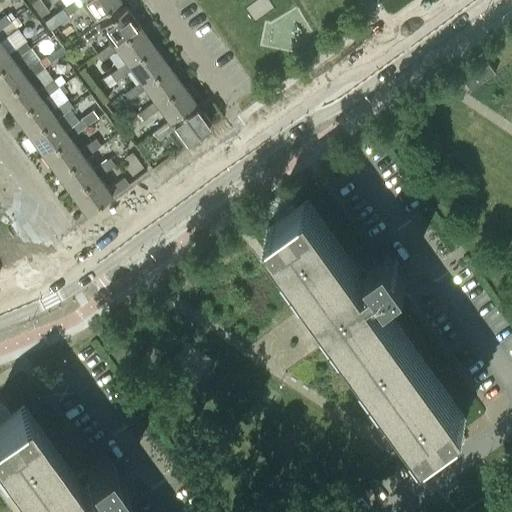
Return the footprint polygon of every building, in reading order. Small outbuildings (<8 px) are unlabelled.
[(82,3),(93,17),(116,0),(70,0),(61,6),(67,14),(82,3)] [(111,42),(138,23),(124,4),(99,23),(98,22),(81,34),(86,41),(102,29),(111,42)] [(0,27),(9,21),(4,13),(0,16),(0,27)] [(9,21),(0,27),(0,38),(15,28),(9,21)] [(125,61),(151,42),(138,23),(111,42),(96,53),(101,61),(117,49),(125,61)] [(0,68),(13,59),(29,47),(24,40),(8,52),(0,40),(0,68)] [(139,80),(165,61),(151,42),(125,61),(110,72),(114,79),(130,68),(139,80)] [(13,59),(0,68),(0,95),(1,97),(27,78),(44,67),(39,60),(22,71),(13,59)] [(153,100),(179,81),(165,61),(139,80),(123,92),(129,100),(145,88),(153,100)] [(495,70),(489,61),(465,78),(471,87),(495,70)] [(27,78),(1,97),(16,117),(42,98),(57,86),(53,79),(36,91),(27,78)] [(169,121),(195,102),(179,81),(153,100),(138,111),(143,118),(159,107),(168,119),(169,121)] [(42,98),(16,117),(30,136),(55,117),(72,105),(67,98),(50,110),(42,98)] [(210,122),(195,102),(169,121),(168,119),(152,131),(157,138),(173,127),(184,141),(210,122)] [(55,117),(30,136),(44,156),(70,137),(86,125),(81,118),(64,129),(55,117)] [(70,137),(44,156),(58,175),(84,156),(100,144),(95,137),(79,149),(70,137)] [(84,156),(58,175),(72,194),(98,175),(114,163),(109,156),(93,168),(84,156)] [(98,175),(72,194),(85,212),(110,193),(112,196),(128,183),(123,176),(106,187),(98,175)] [(365,277),(351,258),(307,198),(266,228),(424,448),(466,418),(390,312),(411,297),(404,288),(398,279),(407,272),(388,245),(368,258),(376,269),(365,277)] [(80,483),(66,464),(23,404),(0,420),(0,458),(38,511),(114,511),(127,503),(120,494),(113,485),(123,477),(103,450),(84,464),(92,475),(80,483)]
